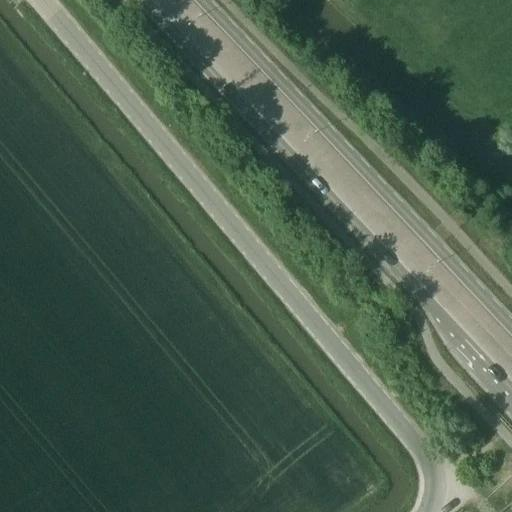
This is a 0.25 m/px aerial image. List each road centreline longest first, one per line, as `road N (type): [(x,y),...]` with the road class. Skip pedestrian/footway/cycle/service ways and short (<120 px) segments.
road 1 (unclassified): [(426,511),(436,484),(412,442),(37,0)]
road 2 (secondary): [(146,0),(511,397)]
road 3 (secondary): [(511,319),(204,0)]
